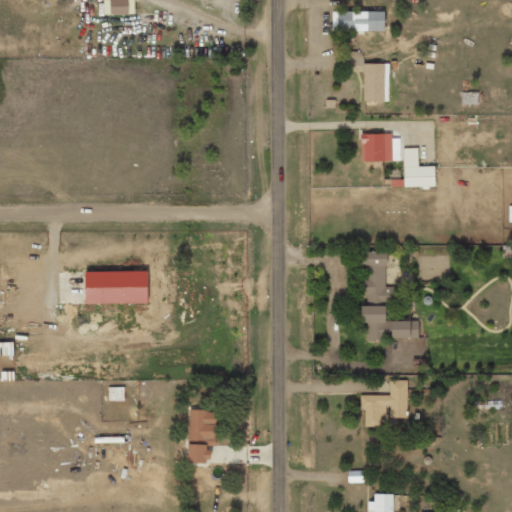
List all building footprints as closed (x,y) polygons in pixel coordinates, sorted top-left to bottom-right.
[(133,0),(103,0),(104,14),(133,14),(133,0)] [(383,11),(331,12),(332,31),(384,31),(383,11)] [(386,101),(387,64),(363,63),(362,101),(386,101)] [(392,133),(361,134),(361,161),(392,161),(392,133)] [(417,148),(403,148),(403,186),(434,186),(434,166),(418,167),(417,148)] [(386,252),(359,251),(358,269),(362,269),(362,295),(367,295),(366,304),(394,305),(395,287),(385,286),(386,252)] [(418,339),(417,320),(385,321),(384,306),(360,306),(361,323),(366,323),(367,339),(418,339)] [(406,380),(389,380),(389,395),(360,395),(360,408),(364,408),(364,427),(380,427),(379,414),(388,414),(388,418),(406,418),(406,380)] [(188,444),(215,444),(216,410),(189,410),(188,444)] [(208,445),(188,445),(188,462),(208,462),(208,445)] [(392,511),(392,494),(374,494),(374,502),(367,502),(366,511),(392,511)]
